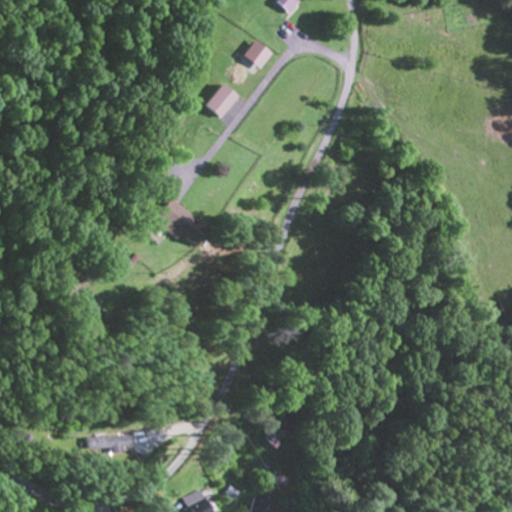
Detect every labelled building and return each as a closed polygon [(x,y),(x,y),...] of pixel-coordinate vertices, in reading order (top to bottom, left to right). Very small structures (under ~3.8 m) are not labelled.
[(274,0),(290,15),(304,0),(274,0)] [(220,121),(238,99),(222,86),(204,108),(220,121)] [(216,235),(173,199),(157,218),(185,242),(189,237),(204,249),(216,235)] [(138,440),(93,440),(93,454),(138,454),(138,440)] [(181,503),(185,511),(214,511),(204,491),(181,503)]
